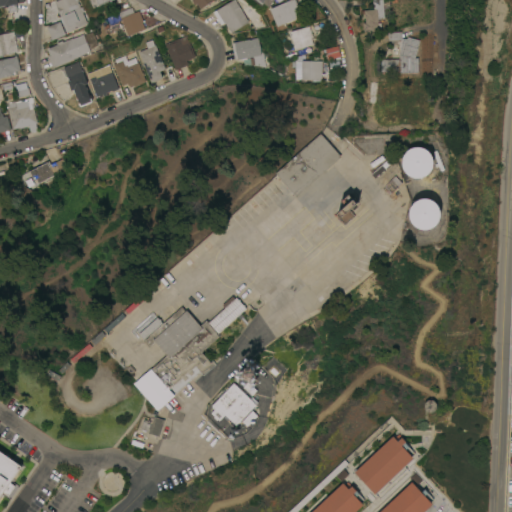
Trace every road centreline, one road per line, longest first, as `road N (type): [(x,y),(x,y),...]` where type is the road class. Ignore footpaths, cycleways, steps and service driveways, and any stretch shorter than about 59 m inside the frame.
road 1 (residential): [(503,511),(511,248)]
road 2 (residential): [(0,149),(187,86),(216,62)]
road 3 (residential): [(323,0),(350,48),(348,97),(335,130)]
road 4 (residential): [(72,128),(41,89),(35,0)]
